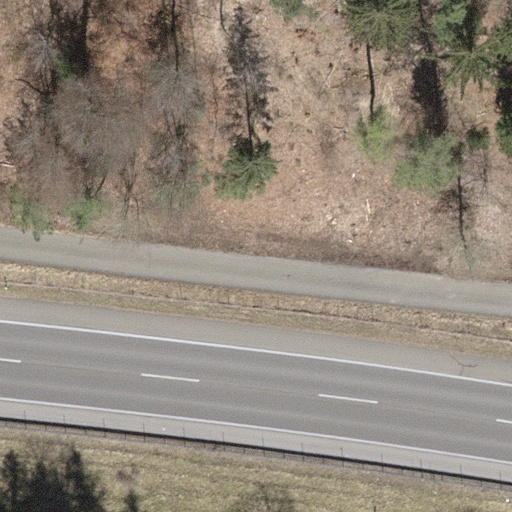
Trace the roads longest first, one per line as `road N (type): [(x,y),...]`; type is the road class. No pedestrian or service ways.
road 1 (trunk): [(0,358),(511,422)]
road 2 (tertiary): [(511,297),(0,240)]
